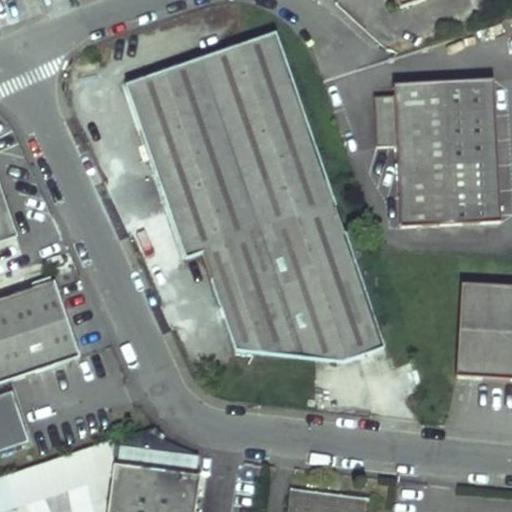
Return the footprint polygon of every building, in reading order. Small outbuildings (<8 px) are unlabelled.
[(396,0),(399,9),(427,0),(396,0)] [(277,36),(127,87),(188,260),(204,255),(238,350),(346,364),(386,349),(277,36)] [(494,83),(395,87),(396,97),(375,98),(378,149),(398,147),(402,228),(502,224),(494,83)] [(0,183),(0,245),(18,239),(0,183)] [(135,223),(151,270),(183,259),(166,212),(135,223)] [(56,282),(0,301),(0,452),(29,443),(12,393),(0,397),(0,384),(7,382),(12,381),(81,357),(56,282)] [(511,288),(463,286),(458,377),(511,380),(511,288)] [(199,457),(121,447),(119,467),(196,477),(199,457)] [(119,467),(116,466),(109,511),(194,511),(199,477),(196,477),(119,467)] [(365,511),(367,501),(291,491),(287,511),(365,511)]
